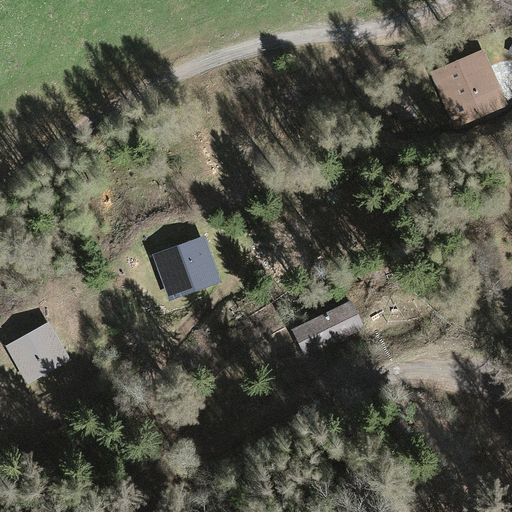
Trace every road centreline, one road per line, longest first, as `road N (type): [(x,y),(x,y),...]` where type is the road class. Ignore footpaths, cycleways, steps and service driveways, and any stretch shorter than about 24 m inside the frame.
road 1 (track): [(461,0),(381,33),(253,45),(193,66),(125,97),(0,181)]
road 2 (track): [(118,511),(342,391),(479,371),(511,380)]
